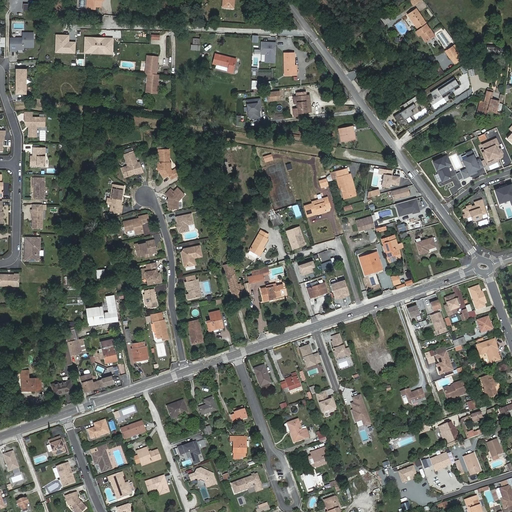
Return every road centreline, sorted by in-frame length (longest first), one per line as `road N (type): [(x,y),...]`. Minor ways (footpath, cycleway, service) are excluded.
road 1 (unclassified): [(443,211),(288,0)]
road 2 (tertiary): [(475,268),(235,354)]
road 3 (unknown): [(311,31),(105,23)]
road 4 (residential): [(185,371),(171,253),(154,200),(145,195)]
road 5 (tertiary): [(185,371),(64,414)]
road 6 (residential): [(271,453),(280,455),(297,502),(283,506),(267,461)]
